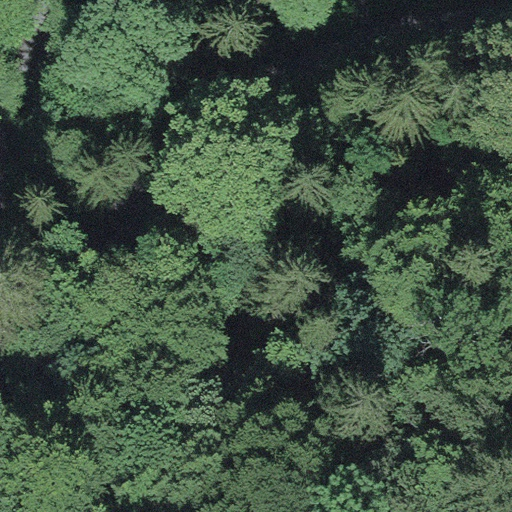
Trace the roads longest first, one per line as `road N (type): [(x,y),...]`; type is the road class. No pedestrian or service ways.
road 1 (unclassified): [(0,385),(163,201),(371,37),(511,9)]
road 2 (trunk): [(511,92),(0,391)]
road 3 (unclassified): [(47,0),(0,146)]
